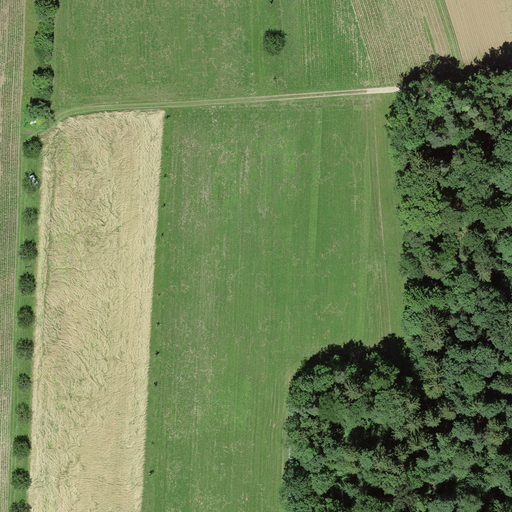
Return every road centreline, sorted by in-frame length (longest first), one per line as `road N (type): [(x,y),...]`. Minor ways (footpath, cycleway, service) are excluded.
road 1 (track): [(489,85),(446,315),(433,511)]
road 2 (track): [(511,84),(134,107)]
